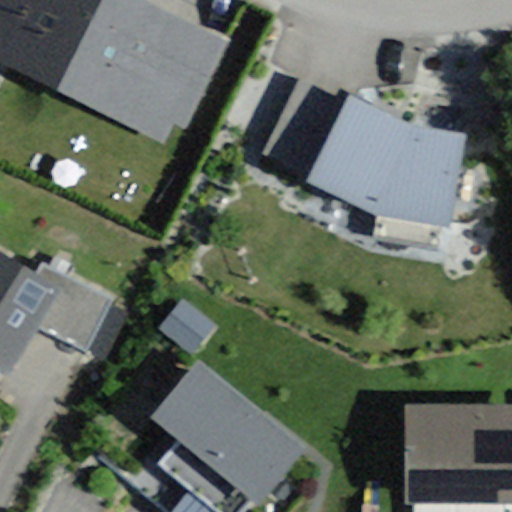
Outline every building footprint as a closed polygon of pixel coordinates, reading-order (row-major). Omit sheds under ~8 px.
[(0,0),(0,65),(173,145),(223,37),(142,0),(0,0)] [(263,151),(386,213),(461,224),(474,133),(422,126),(358,94),(354,101),(301,75),(263,151)] [(0,373),(16,383),(42,339),(75,359),(107,305),(41,266),(32,282),(0,263),(0,373)] [(264,509),(311,452),(208,367),(159,426),(184,446),(165,469),(216,511),(248,511),(256,502),(264,509)] [(511,504),(511,407),(413,406),(411,503),(511,504)]
